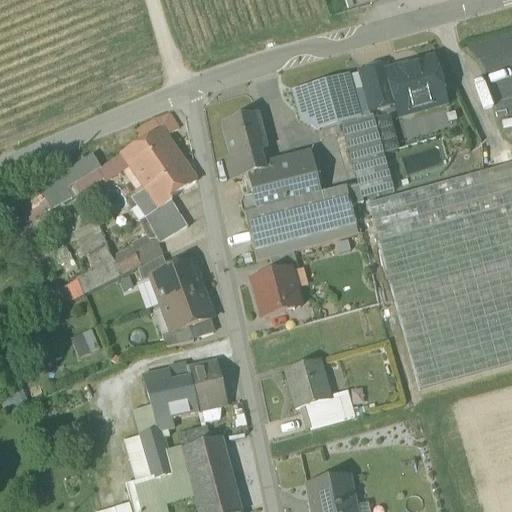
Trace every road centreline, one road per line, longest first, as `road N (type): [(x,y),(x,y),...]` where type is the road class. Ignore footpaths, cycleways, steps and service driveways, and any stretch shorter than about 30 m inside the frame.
road 1 (residential): [(181,92),(275,511)]
road 2 (residential): [(181,92),(483,0)]
road 3 (unclassified): [(0,176),(181,92)]
